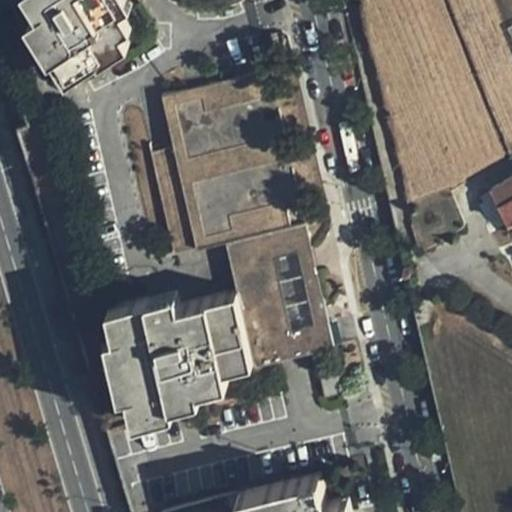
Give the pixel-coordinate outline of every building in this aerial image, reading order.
[(65,0),(80,24),(60,38),(87,79),(110,65),(112,68),(142,49),(136,39),(149,31),(139,16),(129,0),(65,0)] [(144,0),(129,0),(139,16),(150,9),(144,0)] [(146,303),(107,312),(113,340),(126,399),(132,425),(175,415),(173,408),(171,397),(199,391),(228,385),(226,375),(223,365),(252,359),(254,369),(334,352),(307,229),(309,222),(275,77),(189,96),(200,150),(179,155),(201,254),(225,249),(236,298),(180,310),(180,305),(148,312),(146,303)] [(511,172),(493,183),(511,217),(511,172)] [(466,223),(429,242),(435,254),(472,236),(466,223)] [(178,297),(146,303),(148,312),(180,305),(178,297)] [(126,399),(113,340),(105,342),(117,401),(126,399)] [(252,359),(223,365),(226,375),(254,369),(252,359)] [(338,371),(317,376),(323,404),(344,399),(338,371)] [(199,391),(171,397),(173,408),(201,402),(199,391)] [(321,478),(164,511),(343,511),(341,503),(328,506),(321,478)]
